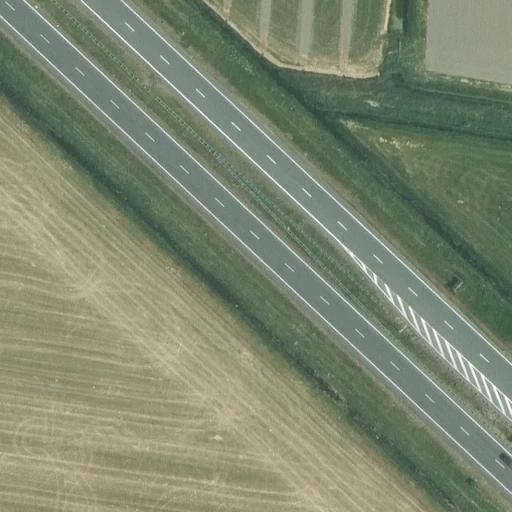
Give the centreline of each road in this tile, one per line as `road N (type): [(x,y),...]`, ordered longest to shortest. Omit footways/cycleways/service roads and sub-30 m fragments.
road 1 (trunk): [(3,0),(511,475)]
road 2 (trunk): [(511,383),(101,0)]
